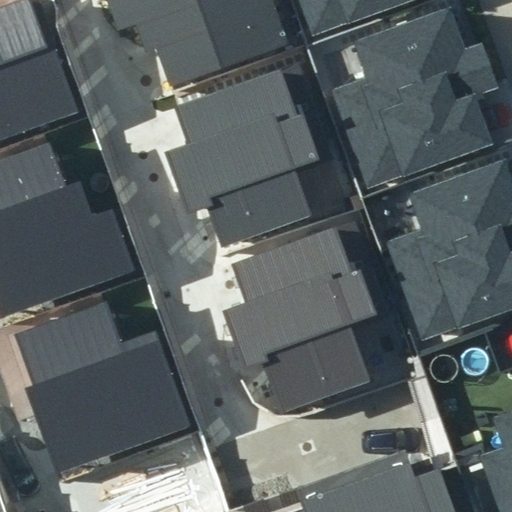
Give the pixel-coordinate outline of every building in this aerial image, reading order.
[(0,140),(76,114),(36,0),(27,0),(0,9),(0,140)] [(98,0),(111,35),(131,28),(142,59),(152,56),(163,89),(281,48),(263,0),(98,0)] [(333,0),(342,26),(414,0),(333,0)] [(440,12),(348,45),(396,178),(485,146),(467,97),(488,89),(474,49),(456,56),(440,12)] [(274,77),(171,113),(184,150),(161,158),(182,217),(202,210),(221,263),(310,232),(290,175),(317,165),(302,122),(292,126),(274,77)] [(0,317),(134,271),(113,210),(92,218),(80,185),(67,190),(51,144),(0,161),(0,317)] [(496,162),(404,195),(452,328),(511,306),(511,205),(496,162)] [(328,230),(225,266),(238,303),(215,311),(236,370),(256,363),(275,416),(364,385),(344,328),(371,318),(356,275),(345,279),(328,230)] [(34,380),(24,383),(58,477),(191,430),(158,337),(127,348),(111,303),(18,336),(34,380)] [(395,456),(289,495),(295,511),(445,511),(432,474),(405,484),(395,456)]
